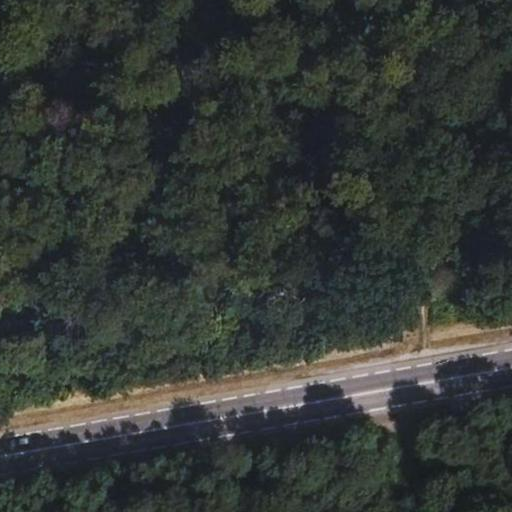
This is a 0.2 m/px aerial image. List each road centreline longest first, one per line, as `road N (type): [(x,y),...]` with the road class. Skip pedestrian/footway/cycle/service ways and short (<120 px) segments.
road 1 (primary): [(0,456),(511,368)]
road 2 (track): [(404,511),(412,386),(468,0)]
